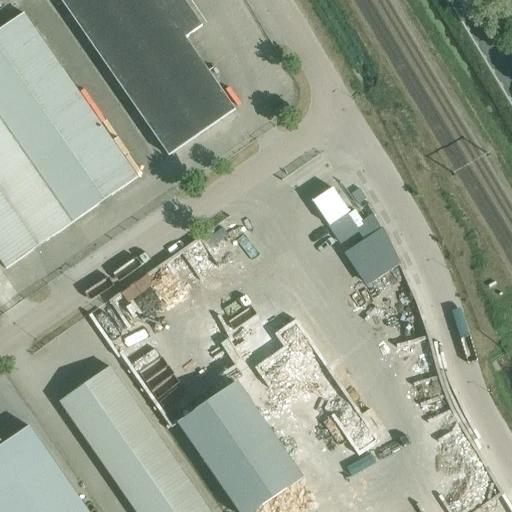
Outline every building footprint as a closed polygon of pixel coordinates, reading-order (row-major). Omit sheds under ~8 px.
[(59,0),(168,157),(236,111),(186,38),(202,27),(183,0),(59,0)] [(0,260),(7,270),(73,223),(138,178),(24,14),(0,30),(0,260)] [(267,92),(280,83),(269,68),(257,76),(267,92)] [(280,120),(292,112),(286,103),(274,111),(280,120)] [(349,214),(332,190),(312,204),(329,228),(349,214)] [(333,287),(356,324),(378,311),(355,274),(333,287)] [(312,384),(346,359),(308,308),(274,334),(312,384)] [(135,511),(210,511),(110,368),(60,403),(135,511)] [(263,511),(295,493),(234,390),(228,393),(218,376),(192,392),(201,407),(191,413),(195,418),(173,431),(221,511),(263,511)] [(88,511),(30,427),(4,445),(0,440),(0,511),(88,511)] [(335,431),(295,467),(312,485),(351,449),(335,431)]
